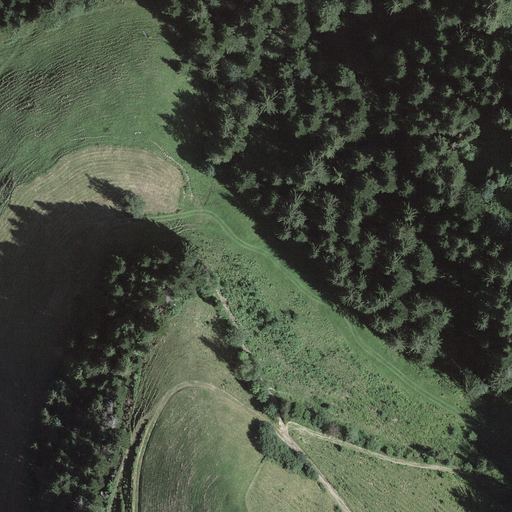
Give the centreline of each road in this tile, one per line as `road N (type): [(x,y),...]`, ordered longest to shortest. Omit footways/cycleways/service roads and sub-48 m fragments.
road 1 (track): [(511,491),(287,425),(288,440),(345,511)]
road 2 (track): [(135,511),(144,440),(182,384),(206,384),(283,431)]
road 3 (track): [(109,511),(132,438),(162,403)]
